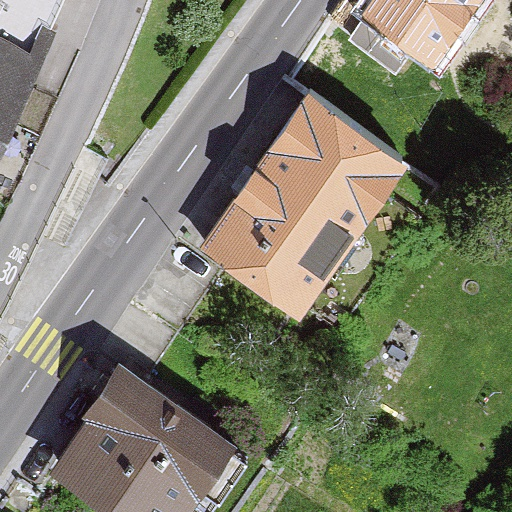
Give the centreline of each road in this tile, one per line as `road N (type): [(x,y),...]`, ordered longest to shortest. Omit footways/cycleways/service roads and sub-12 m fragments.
road 1 (secondary): [(304,0),(0,419)]
road 2 (residential): [(0,266),(79,112),(120,0)]
